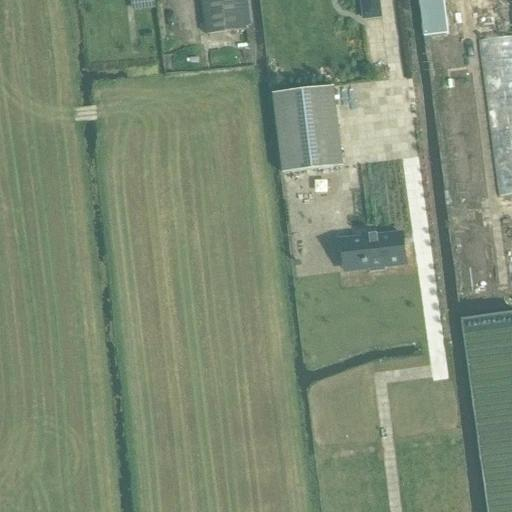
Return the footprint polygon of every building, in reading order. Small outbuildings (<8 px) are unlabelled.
[(201,0),(206,38),(246,33),(241,0),(201,0)] [(379,0),(359,0),(363,22),(382,19),(379,0)] [(421,0),(419,0),(424,38),(448,35),(443,0),(421,0)] [(284,173),(285,173),(344,167),(334,87),(274,94),(284,173)] [(369,238),(346,241),(349,265),(363,263),(363,265),(368,264),(369,269),(368,270),(368,271),(369,270),(369,274),(371,274),(370,273),(384,271),(384,273),(386,273),(385,268),(404,266),(401,235),(377,237),(377,235),(376,235),(376,238),(370,238),(370,236),(369,236),(369,238)]
